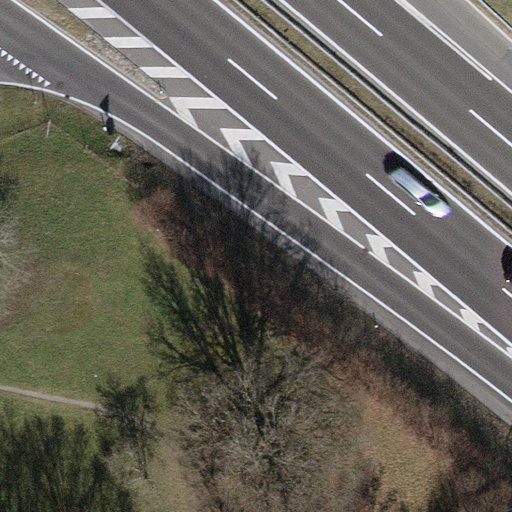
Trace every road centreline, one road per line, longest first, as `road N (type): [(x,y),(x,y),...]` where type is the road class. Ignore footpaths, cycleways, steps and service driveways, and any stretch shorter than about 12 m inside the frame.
road 1 (motorway): [(14,30),(511,367)]
road 2 (motorway): [(153,0),(511,297)]
road 3 (motorway): [(511,143),(339,0)]
road 4 (motorway): [(511,108),(406,0)]
